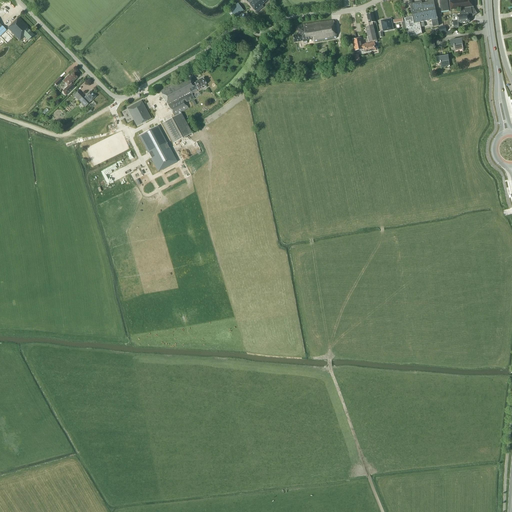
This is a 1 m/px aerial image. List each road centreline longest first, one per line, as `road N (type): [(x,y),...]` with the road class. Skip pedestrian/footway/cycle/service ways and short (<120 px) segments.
road 1 (unclassified): [(229,29),(118,98),(16,0)]
road 2 (unclassified): [(229,29),(264,33),(290,17),(376,1)]
road 3 (track): [(118,98),(62,135),(0,116)]
